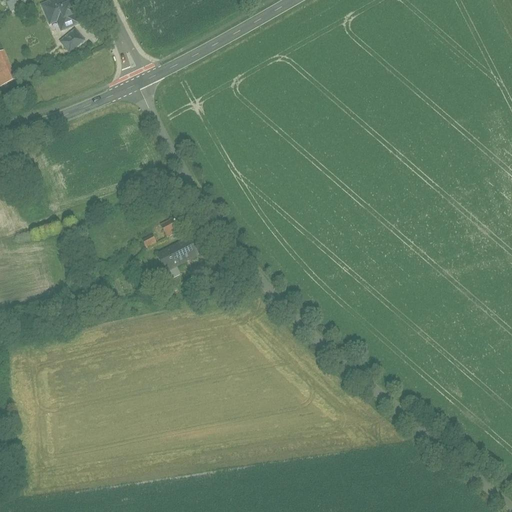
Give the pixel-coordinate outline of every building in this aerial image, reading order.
[(4,0),(11,13),(31,4),(29,0),(4,0)] [(70,0),(54,0),(41,6),(51,27),(58,24),(63,34),(80,26),(76,19),(79,18),(75,10),(70,0)] [(76,30),(60,45),(71,56),(87,42),(76,30)] [(17,49),(0,54),(0,90),(28,80),(17,49)] [(166,239),(183,230),(177,218),(160,227),(166,239)] [(144,241),(147,249),(158,245),(155,237),(144,241)] [(192,238),(157,257),(167,275),(203,256),(192,238)] [(192,294),(209,291),(207,277),(189,280),(192,294)]
